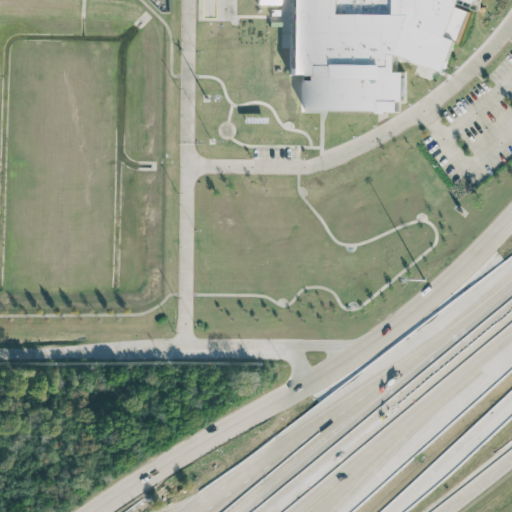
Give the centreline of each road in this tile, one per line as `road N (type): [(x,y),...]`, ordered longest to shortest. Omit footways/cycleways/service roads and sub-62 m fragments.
road 1 (primary): [(511,208),(361,344),(100,511)]
road 2 (motorway): [(511,261),(196,511)]
road 3 (motorway): [(511,296),(243,511)]
road 4 (residential): [(0,352),(286,348)]
road 5 (motorway): [(309,511),(511,345)]
road 6 (motorway): [(383,511),(511,392)]
